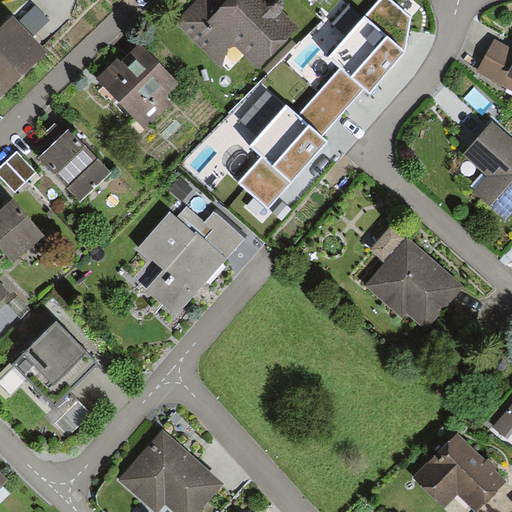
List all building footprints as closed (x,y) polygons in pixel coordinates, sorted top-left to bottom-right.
[(262,74),(299,34),(262,0),(224,0),(219,6),(212,0),(194,0),(175,21),(217,59),(230,45),(262,74)] [(387,73),(404,51),(407,37),(412,15),(392,0),(379,0),(329,58),(342,68),(364,87),(371,93),(387,73)] [(18,24),(13,19),(0,31),(0,100),(48,55),(32,38),(49,22),(35,8),(18,24)] [(511,47),(495,39),(477,71),(511,90),(511,47)] [(119,58),(95,81),(143,129),(172,100),(201,129),(221,109),(178,65),(171,72),(140,41),(121,60),(119,58)] [(322,135),(364,87),(342,68),(300,115),(322,135)] [(262,158),(240,183),(269,209),(285,191),(311,162),(329,142),(322,135),(300,115),(286,103),(248,146),(262,158)] [(511,140),(493,124),(464,158),(486,177),(473,192),(508,222),(511,218),(511,140)] [(112,173),(69,130),(38,159),(81,203),(112,173)] [(19,152),(0,168),(0,174),(15,192),(37,172),(19,152)] [(43,237),(12,202),(0,212),(0,246),(14,263),(43,237)] [(196,234),(172,213),(140,248),(167,273),(151,291),(176,315),(225,262),(222,260),(242,238),(215,213),(196,234)] [(463,288),(409,238),(365,284),(404,320),(410,314),(425,328),(463,288)] [(0,305),(13,293),(0,280),(0,305)] [(98,363),(58,322),(13,365),(56,409),(47,418),(64,435),(88,411),(68,391),(98,363)] [(511,405),(494,428),(508,439),(511,434),(511,405)] [(200,511),(224,487),(164,430),(119,478),(155,511),(158,511),(166,504),(175,511),(200,511)] [(477,511),(507,479),(457,434),(411,486),(439,510),(454,494),(474,511),(477,511)] [(0,489),(9,481),(0,471),(0,489)]
